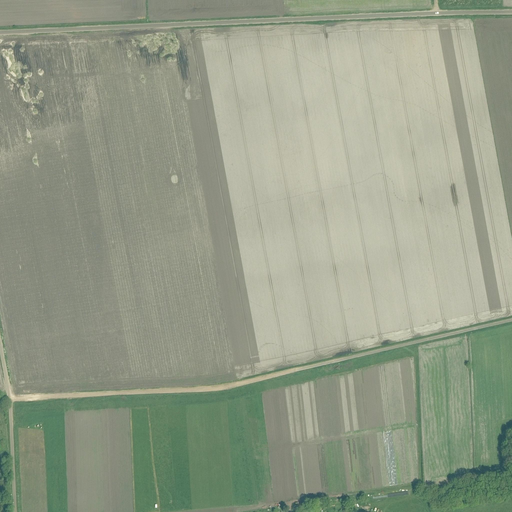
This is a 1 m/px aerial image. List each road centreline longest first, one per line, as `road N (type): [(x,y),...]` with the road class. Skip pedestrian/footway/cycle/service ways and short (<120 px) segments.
road 1 (unclassified): [(0,32),(511,12)]
road 2 (track): [(0,401),(211,388),(333,361)]
road 3 (unclassified): [(333,361),(511,320)]
road 4 (unclassified): [(14,511),(0,346)]
